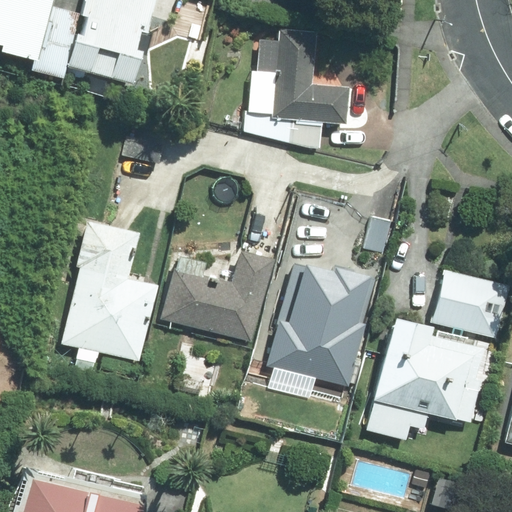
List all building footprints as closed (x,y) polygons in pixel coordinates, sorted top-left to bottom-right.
[(0,0),(0,48),(37,58),(53,0),(0,0)] [(139,41),(145,20),(169,26),(175,0),(87,0),(70,63),(137,81),(147,42),(139,41)] [(66,65),(79,10),(57,4),(43,60),(66,65)] [(259,71),(276,71),(275,111),(244,110),(243,131),(321,145),(322,122),(347,122),(348,32),(277,31),(277,39),(260,39),(259,71)] [(390,215),(370,213),(366,247),(386,249),(390,215)] [(127,274),(136,229),(85,219),(60,343),(141,359),(156,280),(127,274)] [(252,340),(270,254),(242,248),(235,279),(172,265),(160,320),(252,340)] [(352,390),(376,275),(338,267),(336,276),(287,265),(267,356),(263,377),(309,387),(310,381),(352,390)] [(445,266),(433,318),(497,332),(508,281),(445,266)] [(435,322),(396,312),(367,429),(406,439),(409,424),(424,428),(429,411),(473,422),(492,347),(432,332),(435,322)] [(144,511),(148,497),(31,470),(21,511),(144,511)] [(465,480),(441,473),(434,499),(458,506),(465,480)]
